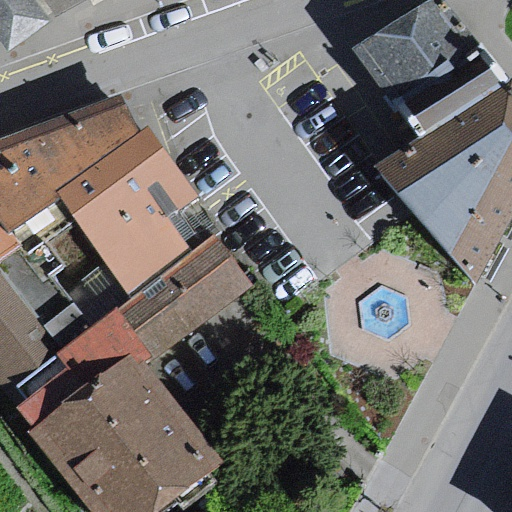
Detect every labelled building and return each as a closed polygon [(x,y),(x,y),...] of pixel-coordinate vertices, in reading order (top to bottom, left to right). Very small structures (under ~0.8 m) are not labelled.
[(31,0),(0,0),(0,40),(15,58),(55,25),(31,0)] [(55,0),(77,29),(127,0),(55,0)] [(511,82),(441,0),(435,0),(356,42),(418,143),(383,165),(413,201),(476,283),(511,213),(511,82)] [(0,223),(6,232),(65,192),(140,135),(121,105),(2,148),(0,148),(0,223)] [(140,135),(65,192),(139,299),(197,255),(165,214),(175,208),(193,196),(148,130),(140,135)] [(0,260),(16,247),(6,232),(0,223),(0,260)] [(143,511),(216,457),(179,409),(141,361),(151,354),(252,284),(218,239),(197,255),(139,299),(122,312),(98,331),(77,303),(40,332),(0,279),(0,363),(16,384),(50,429),(45,434),(104,511),(143,511)]
